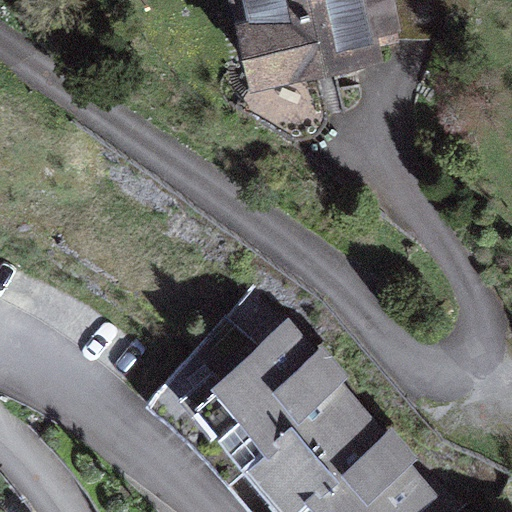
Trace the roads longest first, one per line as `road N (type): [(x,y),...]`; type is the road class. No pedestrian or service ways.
road 1 (residential): [(0,43),(343,281),(374,331),(410,366),(446,374),(473,357),(482,327),(469,285),(381,170),(373,115)]
road 2 (residential): [(215,511),(131,428),(0,331)]
